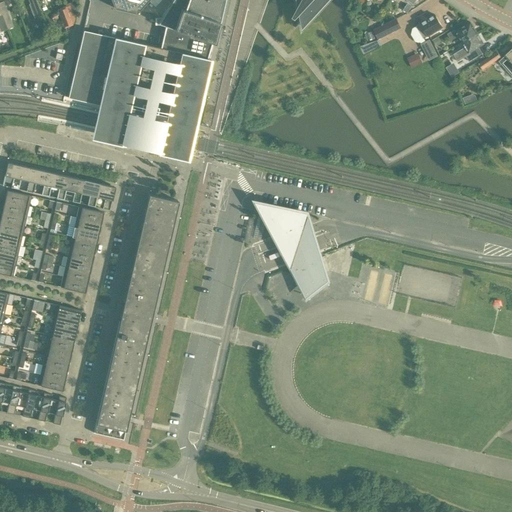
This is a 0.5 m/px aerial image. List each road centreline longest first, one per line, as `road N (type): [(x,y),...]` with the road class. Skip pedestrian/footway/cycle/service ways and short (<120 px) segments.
road 1 (unclassified): [(511,246),(245,188),(182,441),(188,460)]
road 2 (residential): [(67,433),(94,406),(148,164)]
road 3 (residential): [(126,159),(67,433)]
road 4 (residential): [(7,72),(64,84),(80,0)]
